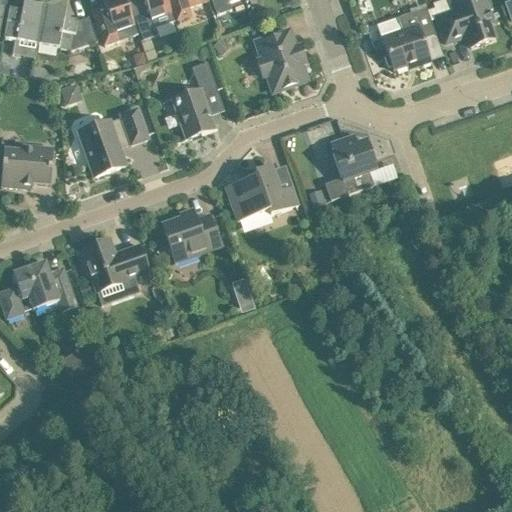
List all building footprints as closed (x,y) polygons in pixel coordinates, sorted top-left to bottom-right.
[(92,14),(102,42),(104,48),(138,36),(125,0),(106,0),(103,1),(105,9),(92,14)] [(143,0),(145,6),(132,10),(143,42),(157,37),(154,30),(174,23),(166,0),(143,0)] [(169,0),(175,16),(177,22),(191,18),(188,10),(208,3),(207,0),(169,0)] [(211,0),(217,17),(230,12),(227,5),(241,0),(211,0)] [(436,20),(439,27),(445,46),(467,38),(471,50),(495,41),(489,27),(493,25),(483,0),(471,0),(452,7),(454,14),(436,20)] [(38,47),(42,21),(45,9),(24,5),(22,13),(9,11),(4,41),(15,43),(12,56),(35,61),(38,47)] [(45,9),(42,21),(38,47),(72,53),(98,44),(90,19),(77,23),(64,21),(66,12),(45,9)] [(426,10),(377,27),(393,73),(416,65),(417,69),(431,64),(423,40),(436,36),(426,10)] [(301,66),(306,64),(300,48),(296,50),(290,33),(256,44),(262,62),(257,63),(263,79),(267,78),(273,95),(307,83),(301,66)] [(213,47),(222,55),(231,47),(222,38),(213,47)] [(152,52),(144,55),(147,64),(155,61),(152,52)] [(108,55),(102,57),(105,68),(112,66),(108,55)] [(142,55),(138,56),(135,63),(136,68),(146,64),(142,55)] [(172,100),(187,142),(214,133),(202,96),(217,91),(208,64),(192,70),(199,91),(172,100)] [(10,67),(0,65),(0,76),(8,78),(10,67)] [(62,89),(67,104),(82,99),(77,84),(62,89)] [(109,122),(77,133),(87,161),(94,180),(126,168),(119,148),(130,144),(131,148),(148,142),(137,112),(121,118),(122,121),(110,125),(109,122)] [(325,186),(331,205),(374,188),(369,175),(377,172),(366,143),(357,146),(354,138),(331,146),(342,180),(325,186)] [(1,190),(22,192),(23,186),(50,188),(53,150),(16,147),(16,152),(4,151),(1,190)] [(256,178),(226,190),(238,224),(269,213),(271,218),(298,208),(291,189),(280,193),(271,168),(255,174),(256,178)] [(311,194),(315,208),(327,205),(323,190),(311,194)] [(162,227),(175,264),(220,248),(216,237),(210,218),(196,223),(193,212),(187,214),(188,218),(162,227)] [(91,279),(97,295),(125,285),(124,283),(149,274),(146,267),(139,248),(115,257),(109,242),(78,253),(88,280),(91,279)] [(302,253),(306,269),(323,264),(318,248),(302,253)] [(18,290),(0,295),(0,300),(7,322),(52,306),(58,304),(62,314),(77,309),(63,271),(49,276),(45,265),(13,276),(18,290)] [(244,281),(232,286),(234,292),(240,295),(248,292),(244,281)] [(88,285),(79,289),(83,298),(92,294),(88,285)] [(158,286),(151,288),(155,302),(163,300),(158,286)] [(61,363),(69,376),(102,356),(96,342),(61,363)] [(117,350),(102,358),(109,372),(124,365),(117,350)]
